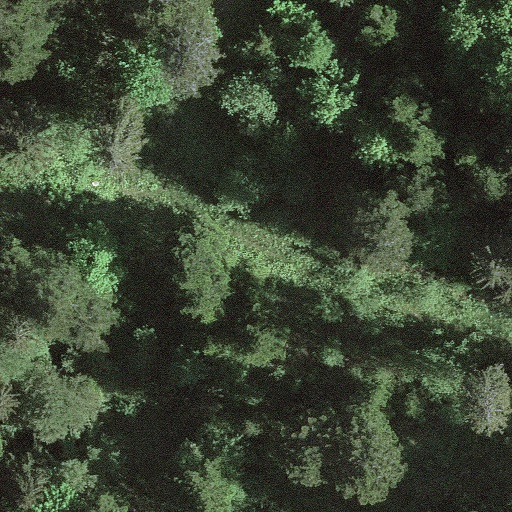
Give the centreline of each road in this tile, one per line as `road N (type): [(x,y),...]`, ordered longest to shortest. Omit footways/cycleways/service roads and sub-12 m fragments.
road 1 (track): [(511,333),(392,303),(120,166),(256,0)]
road 2 (track): [(511,441),(231,511)]
